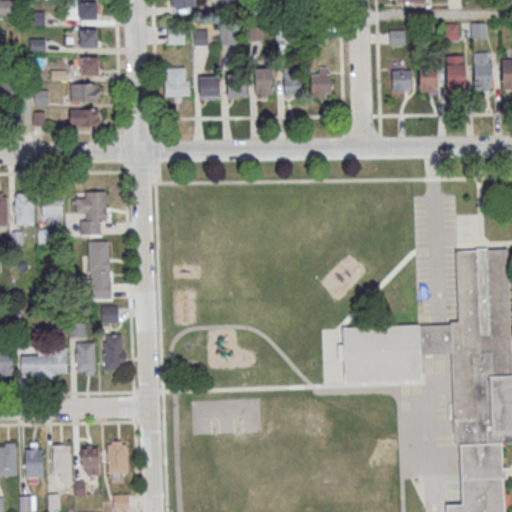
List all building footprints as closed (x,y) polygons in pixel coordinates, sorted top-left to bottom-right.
[(0,0),(0,15),(13,15),(12,0),(0,0)] [(78,1),(78,19),(97,19),(97,1),(78,1)] [(44,11),(28,11),(28,24),(44,24),(44,11)] [(444,40),(458,40),(458,22),(444,22),(444,40)] [(472,24),(472,37),(484,37),(484,24),(472,24)] [(235,42),(233,27),(219,29),(221,44),(235,42)] [(98,47),(98,29),(79,29),(79,47),(98,47)] [(44,51),(44,38),(30,38),(30,51),(44,51)] [(474,52),(488,52),(488,61),(492,61),(493,86),(475,87),(474,52)] [(446,56),(464,55),(465,88),(448,88),(446,56)] [(99,56),(79,56),(79,74),(99,74),(99,56)] [(502,59),(511,58),(511,85),(503,86),(502,59)] [(419,64),(437,63),(438,90),(420,91),(419,64)] [(331,67),(311,67),(311,97),(331,97),(331,67)] [(164,68),(164,99),(189,99),(189,68),(164,68)] [(273,70),(258,70),(258,96),(273,96),(273,70)] [(392,70),(392,91),(413,91),(413,70),(392,70)] [(301,97),(301,71),(283,71),(283,97),(301,97)] [(227,98),(247,98),(247,75),(227,75),(227,98)] [(220,98),(220,76),(198,76),(198,98),(220,98)] [(99,82),(69,82),(69,100),(99,100),(99,82)] [(0,97),(16,97),(16,83),(0,83),(0,97)] [(68,126),(98,126),(98,109),(68,109),(68,126)] [(106,222),(106,191),(83,191),(83,197),(75,197),(76,216),(78,216),(78,234),(99,233),(99,222),(106,222)] [(33,225),(33,192),(14,192),(14,225),(33,225)] [(62,198),(41,198),(41,224),(62,224),(62,198)] [(88,299),(110,299),(110,240),(88,240),(88,299)] [(507,250),(511,345),(511,376),(511,444),(501,444),(502,469),(506,469),(506,479),(503,479),(504,511),(446,511),(446,506),(462,505),(462,503),(460,446),(454,446),(451,355),(421,356),(422,381),(402,382),(344,384),(343,361),(338,361),(337,345),(343,345),(342,328),(417,325),(419,325),(419,327),(449,326),(449,323),(458,322),(455,252),(476,251),(476,250),(487,249),(487,251),(507,250)] [(117,321),(117,306),(101,306),(101,321),(117,321)] [(124,335),(102,335),(102,370),(124,370),(124,335)] [(75,373),(94,373),(94,341),(75,342),(75,373)] [(0,348),(12,348),(12,374),(0,374),(0,348)] [(66,374),(66,350),(20,350),(20,374),(66,374)] [(108,444),(108,473),(127,472),(127,443),(108,444)] [(53,444),(53,473),(72,473),(72,444),(53,444)] [(99,474),(99,445),(80,445),(80,474),(99,474)] [(0,446),(0,474),(17,474),(16,446),(0,446)] [(25,448),(26,477),(45,477),(44,448),(25,448)] [(75,480),(85,480),(86,496),(75,496),(75,480)] [(48,493),(59,493),(59,509),(49,509),(48,493)] [(114,494),(129,494),(130,508),(114,509),(114,494)] [(20,495),(35,495),(36,511),(20,511),(20,495)]
